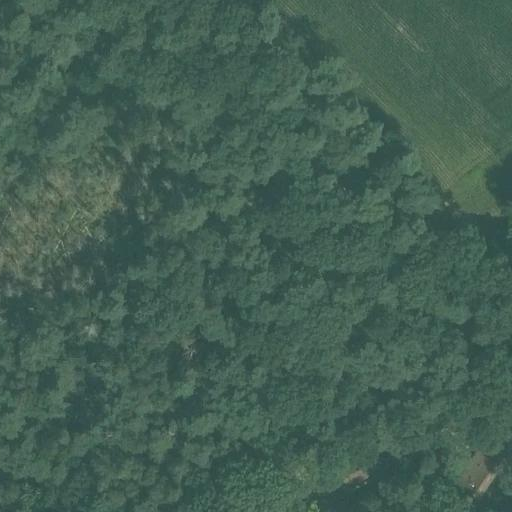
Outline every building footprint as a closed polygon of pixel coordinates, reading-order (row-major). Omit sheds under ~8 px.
[(426,427),(421,434),(430,441),(435,434),(433,432),(426,427)] [(370,436),(375,447),(387,441),(381,430),(370,436)] [(336,462),(348,486),(379,471),(367,447),(336,462)] [(502,463),(480,447),(456,482),(478,497),(502,463)] [(255,511),(284,511),(279,500),(255,511)]
